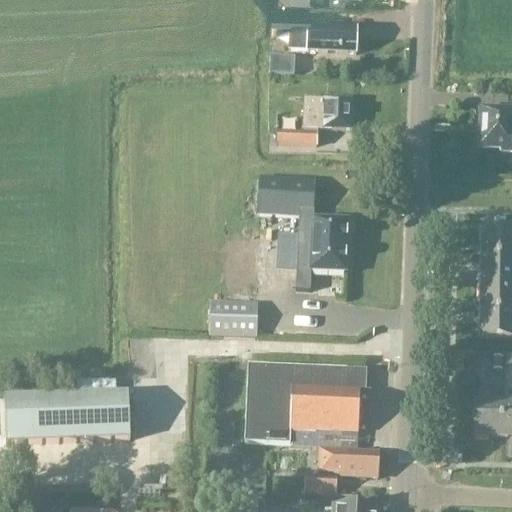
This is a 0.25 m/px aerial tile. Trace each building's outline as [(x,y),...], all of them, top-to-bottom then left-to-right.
[(269,24),(310,26),(310,9),(303,9),(271,8),(270,8),(269,24)] [(356,31),(306,29),(290,29),(290,53),(305,54),(305,55),(354,57),(356,31)] [(295,60),(270,59),(269,78),(294,79),(295,60)] [(323,102),(301,101),(300,135),(275,134),(275,146),(315,148),(316,132),(350,133),(351,103),(323,102)] [(511,114),(479,113),(478,151),(500,152),(500,154),(511,154),(511,114)] [(312,183),(257,180),(255,218),(297,220),(294,293),(308,294),(308,275),(345,276),(347,224),(311,222),(312,183)] [(511,230),(479,230),(479,258),(511,258),(511,230)] [(511,258),(479,258),(479,285),(511,285),(511,258)] [(511,285),(479,285),(478,312),(511,312),(511,285)] [(254,308),(210,307),(210,341),(253,341),(254,308)] [(511,312),(478,312),(478,340),(511,340),(511,312)] [(511,358),(503,359),(503,369),(511,368),(511,358)] [(492,359),(491,372),(501,372),(501,359),(492,359)] [(365,373),(291,370),(248,368),(245,448),(287,450),(344,452),(344,435),(356,435),(358,396),(364,396),(365,373)] [(227,402),(227,383),(214,383),(214,411),(218,411),(218,402),(227,402)] [(128,443),(126,409),(126,399),(2,404),(3,448),(128,443)] [(511,401),(500,402),(499,439),(511,439),(511,401)] [(499,439),(500,402),(472,402),(472,439),(499,439)] [(376,481),(377,458),(333,456),(333,454),(321,453),(319,478),(376,481)] [(304,498),(336,499),(337,482),(304,480),(304,498)]
